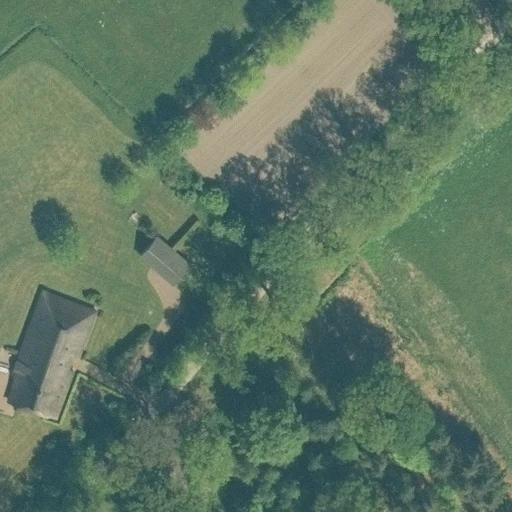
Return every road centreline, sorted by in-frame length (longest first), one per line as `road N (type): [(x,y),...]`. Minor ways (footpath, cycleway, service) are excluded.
road 1 (unclassified): [(61,511),(380,150),(511,15)]
road 2 (track): [(165,392),(183,511)]
